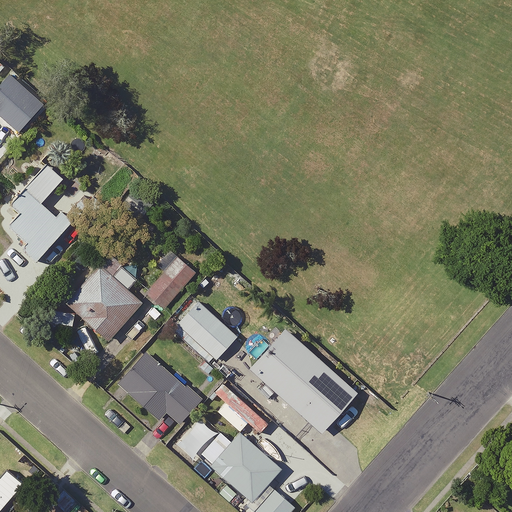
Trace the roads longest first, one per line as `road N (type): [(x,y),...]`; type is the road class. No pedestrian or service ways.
road 1 (residential): [(0,360),(168,511)]
road 2 (residential): [(511,363),(377,511)]
